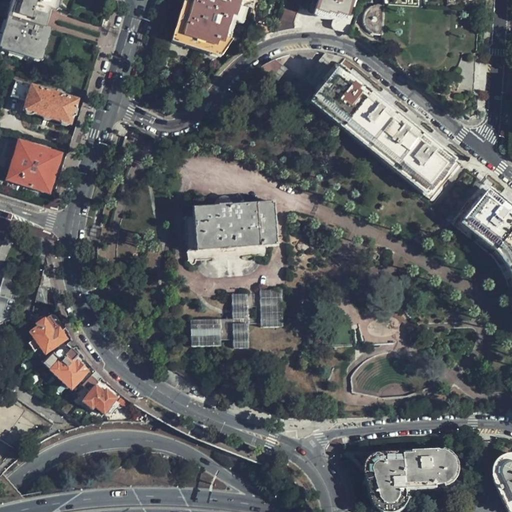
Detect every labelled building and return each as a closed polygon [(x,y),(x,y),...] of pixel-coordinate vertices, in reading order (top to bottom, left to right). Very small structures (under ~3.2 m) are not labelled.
[(18,0),(16,8),(8,33),(2,50),(37,61),(40,51),(41,51),(48,30),(43,27),(49,9),(55,11),(58,2),(58,0),(18,0)] [(239,19),(245,3),(248,3),(249,0),(189,0),(183,18),(177,39),(219,53),(223,44),(228,44),(236,19),(239,19)] [(285,31),(295,30),(296,21),(300,5),(292,0),(286,0),(280,19),(275,34),(285,31)] [(334,30),(350,35),(358,13),(348,10),(351,0),(311,0),(308,9),(326,17),(327,15),(334,16),(333,23),(332,27),(334,29),(334,30)] [(382,28),(383,7),(374,7),(369,10),(363,15),(361,19),(362,24),(362,27),(366,32),(369,35),(373,36),(382,36),(382,28)] [(268,36),(275,34),(269,18),(256,23),(261,39),(268,36)] [(271,62),(260,69),(264,73),(279,85),(290,93),(306,107),(313,100),(321,107),(429,194),(451,166),(429,148),(422,143),(402,126),(377,106),(374,104),(347,82),(335,72),(345,60),(336,57),(325,54),(306,79),(299,79),(290,72),(275,60),(271,62)] [(473,92),(475,61),(458,60),(457,88),(457,92),(468,92),(473,92)] [(70,126),(77,100),(35,87),(15,81),(10,97),(25,102),(22,111),(47,119),(70,126)] [(48,194),(55,171),(59,156),(43,151),(19,143),(12,165),(7,180),(28,187),(48,194)] [(511,214),(505,209),(485,194),(463,221),(502,254),(504,253),(511,270),(511,214)] [(278,246),(275,201),(233,204),(232,200),(230,198),(227,196),(224,196),(220,197),(218,199),(216,202),(216,205),(192,207),(193,217),(185,218),(187,252),(278,246)] [(0,320),(7,319),(12,315),(18,293),(16,285),(11,280),(4,277),(0,289),(0,320)] [(46,288),(38,287),(34,301),(45,303),(46,288)] [(259,287),(258,289),(258,317),(258,322),(281,322),(281,287),(259,287)] [(219,317),(230,317),(246,317),(258,317),(258,289),(247,289),(246,313),(230,313),(187,313),(187,317),(219,317)] [(246,313),(247,289),(230,289),(230,313),(246,313)] [(65,339),(56,327),(59,325),(54,317),(50,316),(37,325),(38,327),(31,333),(34,340),(28,345),(33,353),(40,348),(44,354),(65,339)] [(219,317),(187,317),(187,338),(218,338),(218,333),(219,317)] [(230,333),(230,317),(219,317),(218,333),(230,333)] [(246,341),(246,317),(230,317),(230,333),(230,341),(246,341)] [(502,328),(500,317),(493,318),(494,329),(502,328)] [(65,345),(40,362),(70,390),(85,372),(76,363),(74,365),(71,362),(77,356),(65,345)] [(90,376),(80,386),(88,394),(80,403),(91,412),(93,409),(102,416),(116,401),(109,394),(90,376)] [(0,461),(39,422),(12,397),(0,409),(0,461)] [(458,469),(458,465),(456,460),(454,457),(450,454),(447,453),(415,454),(415,456),(377,458),(374,459),(371,463),(369,466),(368,471),(370,477),(374,491),(375,497),(377,500),(380,504),(385,506),(391,507),(395,507),(399,506),(403,503),(407,498),(409,493),(409,490),(408,487),(408,484),(435,483),(435,485),(444,485),(446,485),(451,482),(455,479),(458,474),(458,469)] [(511,457),(511,458),(508,459),(504,461),(500,465),(499,468),(498,471),(498,474),(498,477),(499,481),(503,492),(506,492),(511,506),(511,457)]
